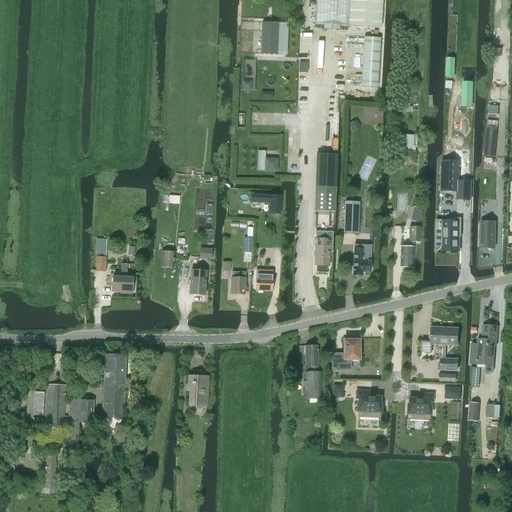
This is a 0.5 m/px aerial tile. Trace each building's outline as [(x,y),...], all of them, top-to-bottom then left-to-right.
[(316,0),(315,24),(349,26),(381,28),(382,0),(316,0)] [(262,22),(261,54),(277,55),(283,55),(284,23),(278,23),(262,22)] [(364,37),(361,87),(377,88),(381,38),(364,37)] [(487,126),(484,157),(495,158),(495,150),(490,150),(492,134),(497,135),(498,127),(487,126)] [(415,135),(399,135),(399,151),(415,151),(415,135)] [(316,154),(314,211),(334,212),(336,155),(316,154)] [(265,158),(265,171),(277,171),(278,158),(265,158)] [(470,200),(470,191),(470,182),(457,182),(458,162),(441,162),(441,192),(457,192),(457,200),(470,200)] [(259,194),(259,203),(268,203),(268,214),(281,214),(282,195),(269,194),(259,194)] [(358,233),(358,227),(358,202),(344,201),(343,233),(358,233)] [(436,222),(436,247),(442,247),(442,252),(443,252),(458,252),(459,252),(460,238),(460,237),(459,237),(459,232),(461,232),(461,219),(452,219),(452,221),(445,220),(444,220),(444,222),(436,222)] [(494,248),(494,222),(480,222),(479,248),(494,248)] [(400,247),(400,267),(412,267),(413,242),(419,242),(419,227),(409,227),(408,247),(400,247)] [(313,265),(316,265),(315,270),(326,270),(326,266),(328,266),(329,253),(331,253),(332,232),(315,231),(315,239),(313,265)] [(96,249),(96,251),(106,251),(106,249),(106,239),(96,239),(96,249)] [(354,244),(353,275),(362,275),(362,272),(371,272),(371,260),(371,245),(354,244)] [(162,251),(160,267),(173,269),(174,252),(162,251)] [(95,256),(95,271),(102,271),(105,271),(106,271),(106,257),(105,257),(95,256)] [(222,262),(222,271),(223,271),(230,271),(231,262),(223,262),(222,262)] [(112,277),(111,291),(124,292),(124,294),(132,294),(132,277),(126,277),(127,264),(121,264),(120,277),(112,277)] [(191,270),(190,294),(204,295),(206,271),(191,270)] [(272,291),(272,278),(273,270),(256,270),(256,278),(255,291),(272,291)] [(232,272),(231,293),(244,293),(244,272),(232,272)] [(474,363),(474,365),(485,366),(485,372),(493,373),(494,366),(495,347),(497,347),(499,326),(482,325),(481,339),(476,339),(474,363)] [(440,360),(440,371),(457,371),(458,360),(446,360),(446,346),(457,346),(457,330),(431,329),(431,340),(421,340),(421,354),(431,354),(431,345),(443,346),(442,360),(440,360)] [(344,354),(332,354),(332,370),(339,370),(339,364),(351,364),(350,359),(358,359),(358,341),(357,340),(357,339),(351,339),(351,341),(344,341),(344,354)] [(305,399),(309,399),(309,403),(316,403),(317,398),(320,398),(319,371),(317,372),(317,346),(304,346),(305,366),(310,366),(310,372),(305,372),(305,399)] [(125,355),(104,354),(102,415),(122,416),(123,391),(125,391),(125,387),(135,387),(135,379),(124,378),(125,355)] [(187,375),(187,391),(190,391),(189,405),(206,405),(207,376),(190,375),(187,375)] [(65,385),(47,384),(44,425),(63,426),(65,385)] [(355,390),(354,398),(356,398),(355,411),(357,411),(356,416),(377,417),(377,412),(379,412),(379,402),(377,402),(377,398),(369,397),(369,391),(355,390)] [(405,404),(405,413),(406,413),(406,418),(427,419),(427,414),(429,415),(429,402),(431,402),(431,394),(417,393),(417,400),(408,399),(408,404),(405,404)] [(69,399),(67,439),(78,440),(79,422),(80,422),(83,422),(85,422),(87,422),(89,422),(90,422),(91,422),(92,422),(93,400),(69,399)] [(487,405),(486,418),(494,418),(495,405),(487,405)] [(115,438),(123,444),(132,440),(133,429),(125,423),(116,427),(115,438)] [(42,453),(41,484),(54,485),(56,454),(42,453)]
